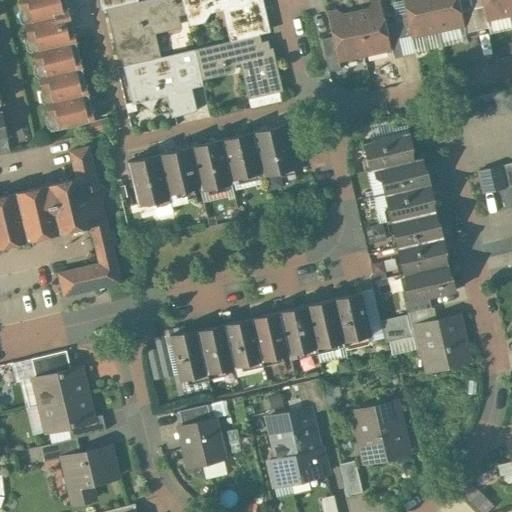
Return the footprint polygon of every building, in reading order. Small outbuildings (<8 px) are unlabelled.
[(61,7),(59,0),(18,0),(21,10),(29,8),(32,21),(23,23),(27,39),(35,37),(38,49),(32,51),(35,64),(43,62),(46,75),(38,76),(41,90),(49,88),(52,100),(44,102),(47,116),(55,114),(58,126),(50,128),(50,130),(82,123),(94,120),(67,6),(61,7)] [(99,0),(102,9),(106,8),(135,1),(134,0),(99,0)] [(141,0),(135,1),(106,8),(118,59),(155,50),(149,28),(179,21),(178,15),(186,14),(182,0),(141,0)] [(260,0),(182,0),(186,14),(188,24),(203,21),(210,9),(209,3),(223,0),(225,0),(233,36),(267,28),(260,0)] [(429,0),(403,0),(406,12),(411,35),(411,36),(437,31),(429,0)] [(457,0),(429,0),(437,31),(463,25),(457,0)] [(469,0),(459,0),(457,0),(463,25),(464,33),(476,30),(469,0)] [(481,0),(469,0),(476,30),(488,28),(486,20),(481,0)] [(508,0),(481,0),(486,20),(511,14),(508,0)] [(379,1),(371,3),(366,11),(354,13),(364,55),(389,49),(384,25),(379,1)] [(354,13),(343,16),(335,11),(327,13),(332,36),(338,61),(364,55),(354,13)] [(406,12),(394,15),(396,22),(399,38),(411,35),(406,12)] [(396,22),(384,25),(389,49),(392,59),(403,56),(399,38),(396,22)] [(259,34),(194,49),(199,72),(226,66),(225,61),(238,58),(248,98),(282,90),(272,48),(262,50),(259,34)] [(338,61),(332,36),(321,39),(328,71),(340,69),(338,61)] [(194,49),(125,65),(133,96),(168,88),(174,116),(196,111),(190,83),(201,81),(199,72),(194,49)] [(511,87),(496,92),(501,114),(511,111),(511,87)] [(496,92),(484,94),(489,117),(501,114),(496,92)] [(484,94),(461,100),(466,122),(489,117),(484,94)] [(94,120),(82,123),(85,134),(110,128),(107,117),(94,120)] [(285,124),(252,132),(261,171),(262,175),(295,167),(285,124)] [(252,132),(221,139),(231,178),(261,171),(252,132)] [(408,132),(362,142),(366,156),(371,159),(373,169),(381,167),(412,160),(408,141),(410,141),(408,132)] [(6,137),(0,138),(0,154),(9,152),(9,151),(6,137)] [(221,139),(190,147),(198,186),(199,190),(232,182),(231,178),(221,139)] [(119,282),(87,146),(69,150),(76,178),(0,195),(0,246),(90,224),(99,262),(58,272),(63,295),(119,282)] [(190,147),(159,154),(169,193),(198,186),(190,147)] [(159,154),(126,162),(137,205),(170,197),(169,193),(159,154)] [(412,160),(381,167),(384,176),(381,181),(384,194),(429,184),(427,176),(426,176),(421,158),(412,160)] [(511,162),(501,165),(506,187),(511,186),(511,162)] [(501,165),(477,171),(483,193),(506,187),(501,165)] [(429,184),(384,194),(387,208),(392,210),(394,220),(434,210),(429,192),(431,192),(429,184)] [(434,210),(394,220),(396,229),(393,234),(397,247),(442,236),(440,228),(438,229),(434,210)] [(442,236),(397,247),(400,260),(405,263),(407,273),(446,263),(442,245),(444,245),(442,236)] [(446,263),(407,273),(409,282),(405,289),(407,300),(408,301),(428,296),(455,290),(451,275),(449,275),(446,263)] [(360,291),(333,298),(343,341),(371,335),(360,291)] [(428,296),(408,301),(407,300),(403,301),(406,314),(431,308),(428,296)] [(333,298),(306,304),(316,347),(343,341),(333,298)] [(306,304),(278,311),(289,354),(316,347),(306,304)] [(278,311),(251,317),(261,360),(289,354),(278,311)] [(406,314),(379,320),(383,338),(411,331),(406,314)] [(456,315),(418,324),(428,370),(467,361),(462,341),(461,341),(457,322),(458,322),(456,315)] [(251,317),(224,324),(234,367),(261,360),(251,317)] [(224,324),(197,330),(207,373),(234,367),(224,324)] [(197,330),(169,336),(179,380),(207,373),(197,330)] [(66,350),(31,358),(35,377),(70,369),(66,350)] [(70,369),(35,377),(42,404),(84,394),(78,367),(70,369)] [(319,378),(296,383),(302,408),(309,407),(310,412),(326,408),(319,378)] [(84,394),(42,404),(48,431),(67,427),(91,421),(90,417),(84,394)] [(394,401),(353,411),(365,462),(406,452),(394,401)] [(207,404),(179,411),(182,426),(210,419),(207,404)] [(302,408),(266,417),(276,459),(277,462),(320,451),(319,449),(310,412),(309,407),(302,408)] [(101,415),(90,417),(91,421),(67,427),(70,439),(76,437),(105,430),(101,415)] [(182,426),(178,427),(188,466),(223,458),(214,418),(210,419),(182,426)] [(70,439),(40,446),(44,462),(63,458),(62,457),(80,453),(76,437),(70,439)] [(80,453),(62,457),(63,458),(73,504),(93,499),(89,484),(116,477),(109,446),(80,453)] [(320,451),(277,462),(276,459),(268,461),(273,481),(288,477),(289,481),(326,472),(321,448),(319,449),(320,451)] [(354,460),(339,464),(346,495),(361,491),(354,460)] [(338,511),(336,494),(323,496),(325,511),(338,511)]
